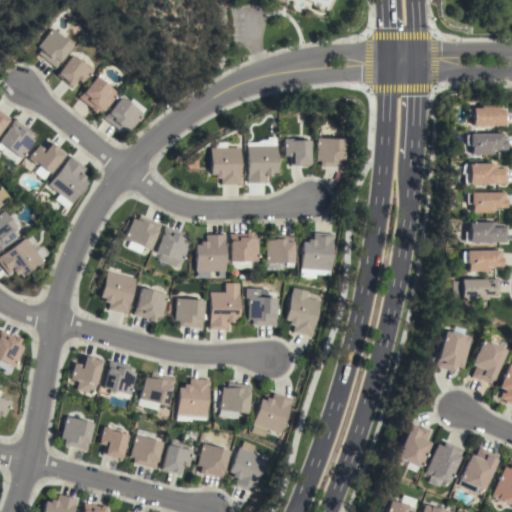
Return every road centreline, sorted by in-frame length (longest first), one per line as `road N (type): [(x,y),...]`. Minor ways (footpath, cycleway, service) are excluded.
road 1 (residential): [(386,62),(285,69),(240,81),(182,114),(122,168),(86,221),(62,281),(26,462),(7,511)]
road 2 (secondary): [(325,511),(360,424),(404,236),(411,0)]
road 3 (secondary): [(386,62),(384,143),(362,299),(333,408),(293,511)]
road 4 (residential): [(312,199),(269,208),(174,205),(17,85)]
road 5 (residential): [(268,357),(167,351),(0,301)]
road 6 (residential): [(209,510),(0,453)]
road 7 (residential): [(511,61),(386,62)]
